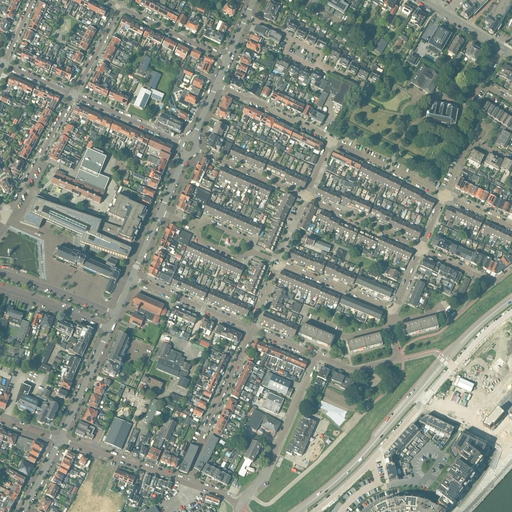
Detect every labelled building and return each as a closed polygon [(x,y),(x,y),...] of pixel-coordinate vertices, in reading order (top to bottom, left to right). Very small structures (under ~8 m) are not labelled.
[(17,7),(3,0),(2,3),(7,5),(7,6),(10,7),(9,8),(15,11),(17,7)] [(71,4),(71,3),(69,7),(70,7),(68,12),(70,13),(72,8),(75,3),(75,4),(77,0),(71,0),(70,1),(72,2),(71,4)] [(74,12),(75,10),(77,7),(77,6),(78,5),(80,6),(82,0),(77,0),(75,4),(74,6),(73,9),(72,11),(73,12),(74,12)] [(78,15),(80,16),(82,13),(81,13),(87,1),(83,0),(82,0),(80,6),(81,7),(80,9),(81,9),(79,12),(78,15)] [(149,9),(153,0),(147,0),(148,1),(147,0),(144,7),(149,9)] [(158,14),(164,1),(161,0),(158,6),(156,5),(153,11),(158,14)] [(164,0),(164,1),(158,14),(162,16),(165,9),(163,8),(166,3),(167,1),(166,0),(164,0)] [(266,8),(277,13),(278,11),(279,11),(282,5),(271,0),(270,3),(269,3),(268,5),(266,8)] [(334,9),(339,0),(329,0),(327,5),(334,9)] [(339,0),(334,9),(344,15),(348,7),(355,11),(361,0),(339,0)] [(389,14),(393,17),(398,8),(394,6),(397,1),(395,0),(386,0),(381,8),(386,11),(387,8),(391,11),(389,14)] [(511,0),(468,0),(468,1),(469,1),(470,3),(469,4),(467,2),(462,7),(464,9),(465,11),(466,11),(467,12),(466,13),(463,16),(464,17),(465,17),(466,19),(467,19),(468,20),(471,17),(472,16),(473,15),(486,2),(487,0),(498,0),(497,3),(499,4),(496,9),(494,8),(494,7),(489,16),(491,17),(490,19),(488,18),(485,22),(484,23),(488,26),(489,27),(489,26),(490,27),(489,29),(487,32),(489,32),(490,33),(491,34),(492,34),(493,35),(496,30),(498,31),(498,32),(499,31),(501,26),(500,26),(511,5),(511,4),(511,3),(511,0)] [(88,10),(91,3),(87,1),(81,13),(82,13),(83,13),(85,11),(86,9),(88,10)] [(88,20),(88,19),(95,5),(91,3),(88,10),(89,11),(88,13),(87,16),(85,19),(88,20)] [(222,3),(219,7),(222,9),(224,10),(223,12),(224,13),(224,15),(226,15),(227,15),(227,14),(228,14),(232,17),(234,13),(235,11),(236,11),(235,11),(235,10),(222,3)] [(54,10),(40,4),(38,8),(46,12),(47,9),(53,12),(54,10)] [(173,5),(171,4),(170,5),(167,10),(165,9),(162,16),(167,18),(173,6),(173,5)] [(405,4),(401,12),(401,13),(409,17),(409,16),(414,9),(405,4)] [(88,19),(90,20),(91,17),(92,18),(94,13),(96,14),(99,7),(95,5),(88,19)] [(15,11),(9,8),(8,10),(6,9),(3,8),(0,7),(0,6),(0,9),(14,15),(15,11)] [(171,20),(174,14),(172,13),(175,7),(173,6),(167,18),(171,20)] [(99,7),(96,14),(97,15),(96,17),(94,23),(95,24),(96,24),(103,9),(99,7)] [(46,12),(38,8),(36,12),(51,19),(52,17),(45,14),(46,12)] [(277,13),(266,8),(265,12),(264,15),(265,15),(264,18),(274,23),(277,16),(276,16),(277,13)] [(5,16),(12,19),(14,15),(0,9),(0,14),(2,12),(4,13),(6,15),(5,16)] [(104,18),(107,19),(109,14),(106,12),(107,11),(103,9),(96,24),(95,24),(94,28),(98,30),(99,27),(97,26),(100,19),(101,19),(102,17),(104,18)] [(174,14),(171,20),(176,22),(178,17),(182,10),(179,9),(177,15),(174,14)] [(206,9),(202,17),(208,20),(211,12),(206,9)] [(412,18),(411,20),(413,22),(415,23),(417,24),(418,22),(417,22),(418,21),(417,20),(421,13),(420,12),(419,11),(418,10),(417,10),(412,18)] [(51,19),(36,12),(34,16),(42,20),(43,18),(50,21),(51,19)] [(185,14),(182,12),(177,23),(183,26),(187,19),(184,17),(185,14)] [(413,27),(413,28),(415,29),(416,26),(419,28),(427,16),(421,13),(417,20),(418,21),(417,22),(418,22),(417,24),(415,23),(415,24),(413,27)] [(299,24),(294,21),(295,18),(290,15),(286,23),(289,25),(287,29),(294,33),(296,29),(299,24)] [(32,21),(46,27),(47,25),(44,24),(45,21),(42,20),(34,16),(32,21)] [(192,22),(189,21),(186,28),(191,31),(197,18),(195,17),(192,22)] [(399,20),(394,17),(389,25),(394,28),(399,20)] [(197,18),(191,31),(196,33),(199,26),(197,24),(199,19),(197,18)] [(206,23),(205,26),(209,28),(210,28),(213,21),(208,19),(206,23)] [(10,24),(2,21),(1,23),(0,22),(0,25),(7,29),(10,24)] [(46,27),(32,21),(30,25),(38,28),(39,26),(42,28),(46,29),(46,27)] [(129,30),(132,23),(128,21),(123,31),(125,32),(126,30),(128,32),(129,30)] [(299,24),(296,29),(298,30),(296,36),(304,40),(306,34),(308,31),(303,28),(304,25),(299,22),(299,24)] [(132,23),(129,30),(128,32),(132,34),(136,25),(132,23)] [(219,23),(216,31),(224,35),(226,30),(227,30),(228,28),(227,27),(228,26),(219,23)] [(42,35),(43,33),(37,30),(38,28),(30,25),(28,29),(42,35)] [(137,34),(141,27),(136,25),(132,34),(131,35),(135,36),(136,36),(137,34)] [(87,32),(94,36),(95,34),(96,31),(86,26),(85,28),(88,30),(87,32)] [(209,28),(205,26),(203,30),(206,31),(203,37),(210,40),(220,45),(224,37),(214,32),(208,29),(209,28)] [(278,45),(282,38),(281,37),(257,26),(256,27),(254,31),(253,31),(253,32),(253,33),(254,34),(278,45)] [(140,39),(145,29),(141,27),(137,34),(139,35),(138,38),(140,39)] [(306,34),(309,35),(306,41),(314,45),(317,39),(316,39),(318,36),(313,34),(315,30),(309,27),(308,31),(306,34)] [(438,28),(428,45),(433,48),(433,47),(436,49),(436,50),(441,53),(451,35),(446,32),(447,32),(443,30),(438,28)] [(79,33),(92,39),(93,37),(94,36),(87,32),(86,34),(79,30),(78,33),(79,33)] [(147,30),(142,40),(144,41),(145,39),(148,40),(151,32),(147,30)] [(25,36),(38,42),(39,40),(34,37),(35,35),(27,31),(25,36)] [(83,38),(83,40),(90,44),(91,42),(92,39),(79,33),(78,35),(83,38)] [(316,39),(317,39),(319,41),(316,46),(324,50),(328,41),(323,39),(325,35),(320,33),(318,36),(316,39)] [(156,44),(160,37),(155,34),(151,44),(150,46),(152,47),(154,43),(156,44)] [(250,40),(263,46),(264,44),(262,43),(264,39),(252,34),(250,40)] [(38,42),(25,36),(23,41),(30,44),(31,42),(37,44),(38,42)] [(156,47),(154,51),(157,52),(160,46),(164,39),(160,37),(156,44),(158,45),(157,48),(156,47)] [(398,38),(392,47),(397,50),(403,41),(398,38)] [(449,65),(452,66),(456,59),(459,54),(457,53),(463,42),(456,38),(447,53),(452,56),(451,58),(452,59),(449,65)] [(71,39),(70,41),(79,46),(78,48),(85,52),(88,47),(77,42),(74,40),(71,39)] [(124,44),(113,39),(112,41),(111,41),(111,43),(119,47),(120,44),(122,46),(124,44)] [(388,43),(380,39),(374,50),(381,54),(388,43)] [(166,40),(162,47),(168,50),(171,42),(166,40)] [(24,52),(25,50),(28,44),(23,42),(16,57),(21,59),(24,52)] [(171,42),(168,50),(171,51),(169,55),(171,56),(177,45),(171,42)] [(246,49),(258,54),(260,50),(261,49),(262,49),(267,52),(268,49),(264,48),(262,47),(257,45),(249,42),(248,45),(247,45),(247,46),(246,46),(246,47),(246,48),(247,48),(246,49)] [(119,47),(111,43),(110,44),(110,45),(109,47),(119,52),(123,54),(124,52),(120,50),(118,49),(119,47)] [(339,57),(341,51),(337,49),(338,45),(333,43),(330,50),(332,51),(329,57),(337,61),(339,57)] [(180,56),(184,48),(179,46),(175,54),(180,56)] [(464,56),(475,63),(481,52),(471,46),(464,56)] [(185,59),(189,51),(184,48),(180,56),(185,59)] [(32,52),(33,50),(31,49),(30,52),(26,61),(30,63),(33,56),(34,53),(32,52)] [(26,61),(30,52),(28,51),(27,53),(25,52),(25,50),(24,52),(21,59),(26,61)] [(66,53),(81,60),(81,59),(82,59),(83,58),(83,57),(83,56),(76,53),(75,55),(67,50),(66,53)] [(339,57),(341,58),(338,64),(347,68),(348,64),(351,59),(346,56),(347,53),(342,50),(341,51),(339,57)] [(115,60),(117,56),(115,55),(107,51),(106,52),(106,53),(105,55),(112,59),(113,59),(115,60)] [(199,58),(201,54),(193,51),(190,57),(191,57),(198,61),(198,60),(199,58)] [(243,56),(243,57),(251,60),(254,61),(255,58),(259,59),(260,57),(253,54),(245,51),(244,53),(243,53),(242,55),(243,56)] [(33,56),(30,63),(33,64),(35,66),(39,56),(40,53),(38,52),(37,54),(36,57),(34,56),(33,56)] [(41,53),(40,53),(39,56),(35,66),(39,68),(43,60),(44,58),(41,56),(42,54),(41,53)] [(51,54),(49,53),(48,55),(48,54),(47,58),(45,61),(43,60),(39,68),(44,70),(50,55),(51,54)] [(66,53),(65,55),(69,57),(68,58),(71,59),(71,58),(73,59),(72,61),(79,64),(80,64),(81,62),(80,61),(81,60),(72,56),(66,53)] [(458,66),(460,63),(464,56),(460,53),(454,64),(458,66)] [(50,55),(44,70),(49,72),(51,67),(53,62),(51,61),(53,57),(53,56),(50,55)] [(119,62),(105,55),(103,60),(111,63),(112,61),(119,64),(119,62)] [(407,62),(414,66),(418,59),(412,55),(407,62)] [(146,70),(147,70),(151,60),(144,56),(140,65),(137,64),(135,67),(139,69),(137,74),(143,77),(144,75),(144,74),(146,70)] [(184,65),(182,69),(185,70),(191,57),(190,57),(188,56),(186,60),(184,65)] [(54,66),(51,73),(56,75),(62,59),(63,59),(63,58),(61,57),(57,65),(56,67),(54,66)] [(214,61),(206,57),(205,60),(202,59),(201,62),(203,63),(204,62),(211,66),(214,61)] [(249,67),(250,64),(251,64),(252,62),(247,60),(243,57),(241,60),(241,61),(240,62),(240,63),(244,65),(249,67)] [(348,64),(350,65),(348,71),(356,75),(358,69),(360,66),(355,63),(356,60),(351,57),(351,59),(348,64)] [(284,70),(282,73),(284,75),(287,76),(289,73),(290,69),(288,68),(290,62),(283,58),(282,60),(279,59),(275,66),(284,70)] [(60,77),(63,70),(61,69),(62,67),(65,60),(63,59),(62,59),(56,75),(60,77)] [(196,64),(198,65),(202,66),(200,71),(204,73),(208,75),(210,71),(211,66),(207,65),(203,63),(201,62),(199,61),(198,61),(197,60),(196,63),(196,64)] [(71,65),(65,79),(69,81),(71,77),(72,74),(74,69),(72,68),(73,66),(75,67),(77,68),(78,65),(72,62),(71,65)] [(358,69),(361,70),(358,76),(366,80),(369,74),(370,71),(365,69),(367,65),(361,62),(360,66),(358,69)] [(300,74),(298,73),(301,67),(293,63),(290,69),(289,73),(294,75),(292,78),(295,80),(294,81),(296,82),(297,81),(299,78),(300,74)] [(378,68),(376,67),(377,64),(374,63),(370,71),(369,74),(371,75),(369,79),(377,83),(383,71),(378,68)] [(63,70),(60,77),(65,79),(71,65),(69,64),(67,66),(68,66),(67,69),(66,69),(66,71),(63,70)] [(99,66),(99,68),(110,74),(111,72),(106,69),(107,67),(106,67),(105,66),(101,64),(100,64),(99,64),(99,66)] [(252,72),(253,70),(240,64),(239,66),(239,67),(238,67),(237,69),(238,69),(237,70),(242,72),(247,75),(248,73),(249,71),(252,72)] [(433,71),(433,72),(431,70),(422,64),(411,83),(419,88),(418,91),(420,93),(422,90),(426,93),(423,97),(428,102),(433,106),(432,107),(432,108),(429,108),(429,112),(427,112),(425,122),(432,123),(431,127),(432,128),(442,130),(442,129),(445,130),(445,126),(445,125),(451,126),(455,125),(457,111),(455,107),(435,103),(434,104),(427,98),(429,95),(430,95),(435,88),(442,77),(433,71)] [(505,80),(511,70),(504,66),(499,74),(502,76),(501,77),(505,80)] [(97,69),(96,71),(97,71),(96,72),(100,74),(103,75),(104,73),(106,75),(106,74),(108,76),(112,78),(114,76),(110,74),(99,68),(98,69),(97,69)] [(311,79),(310,79),(308,78),(311,72),(303,68),(300,74),(299,78),(304,80),(302,84),(307,86),(310,80),(311,79)] [(181,72),(177,80),(180,82),(181,82),(184,74),(183,74),(185,70),(182,69),(181,72)] [(144,74),(144,75),(150,77),(146,87),(149,89),(154,91),(161,76),(152,72),(147,70),(146,70),(144,74)] [(511,70),(505,80),(510,82),(511,83),(507,91),(501,88),(500,90),(509,95),(511,89),(511,70)] [(244,78),(245,75),(237,71),(234,77),(246,82),(247,80),(244,78)] [(311,79),(310,80),(315,83),(314,86),(319,89),(323,81),(320,80),(320,79),(322,75),(318,73),(314,71),(313,74),(312,75),(310,79),(311,79)] [(100,75),(96,73),(91,81),(88,89),(93,91),(99,77),(101,78),(102,76),(100,75)] [(10,92),(11,89),(16,79),(11,77),(8,84),(10,85),(7,91),(10,92)] [(98,85),(101,78),(99,77),(93,91),(97,93),(100,86),(98,85)] [(323,91),(323,92),(328,94),(329,92),(330,91),(331,91),(332,92),(331,93),(331,95),(335,97),(333,102),(337,105),(342,107),(349,91),(351,87),(342,83),(330,77),(327,82),(323,91)] [(194,78),(190,86),(192,87),(201,91),(204,82),(200,80),(196,79),(194,78)] [(233,81),(231,85),(240,89),(243,90),(244,87),(243,86),(241,86),(243,82),(234,78),(234,79),(233,79),(232,80),(233,81)] [(11,89),(10,92),(12,93),(14,87),(17,88),(20,81),(16,79),(11,89)] [(102,95),(109,80),(106,79),(104,85),(103,87),(100,86),(97,93),(102,95)] [(106,97),(109,91),(109,90),(107,89),(108,86),(111,81),(109,80),(102,95),(106,97)] [(20,93),(25,83),(20,81),(17,88),(19,89),(16,96),(18,97),(20,93)] [(261,95),(267,98),(270,91),(268,90),(271,83),(267,81),(261,95)] [(25,83),(20,93),(18,97),(21,98),(24,91),(26,92),(29,85),(25,83)] [(114,85),(108,98),(113,100),(117,90),(115,89),(116,86),(114,85)] [(258,97),(261,91),(258,89),(256,88),(251,86),(248,93),(258,97)] [(117,90),(113,100),(117,102),(123,88),(121,87),(120,91),(117,90)] [(271,99),(275,102),(282,88),(280,87),(277,93),(274,92),(271,99)] [(36,100),(38,98),(41,90),(36,88),(33,95),(35,97),(34,99),(36,100)] [(191,88),(189,93),(190,94),(198,97),(199,96),(200,94),(199,93),(200,91),(193,88),(191,88)] [(282,88),(275,102),(280,104),(284,96),(281,95),(284,89),(283,89),(282,88)] [(161,103),(164,95),(154,91),(149,89),(147,92),(141,89),(137,100),(133,98),(130,104),(134,106),(133,107),(143,111),(149,98),(161,103)] [(125,96),(122,104),(126,106),(130,98),(132,92),(130,91),(128,97),(125,96)] [(183,91),(179,101),(184,103),(183,105),(188,107),(190,104),(194,106),(195,105),(197,102),(196,102),(197,99),(196,99),(195,98),(196,97),(191,95),(190,95),(189,94),(185,92),(183,91)] [(282,102),(281,104),(286,107),(292,94),(293,92),(291,91),(290,94),(289,93),(288,95),(287,98),(285,96),(282,102)] [(44,108),(45,105),(46,103),(50,94),(45,92),(42,100),(44,101),(42,107),(44,108)] [(319,99),(317,103),(320,104),(323,106),(328,94),(323,92),(319,100),(319,99)] [(50,107),(55,96),(50,94),(46,103),(47,103),(49,104),(47,106),(50,107)] [(292,94),(286,107),(290,109),(294,101),(292,100),(295,95),(293,94),(292,94)] [(57,103),(58,103),(60,98),(55,96),(50,107),(48,110),(52,112),(57,103)] [(2,98),(0,101),(11,106),(12,104),(16,105),(16,104),(22,107),(23,106),(17,103),(10,100),(9,100),(7,99),(2,97),(2,98)] [(232,100),(224,97),(222,103),(229,106),(232,100)] [(296,112),(301,100),(299,99),(297,103),(295,102),(291,109),(296,112)] [(482,114),(483,113),(485,114),(491,106),(487,103),(488,102),(485,100),(483,99),(479,104),(483,106),(479,112),(482,114)] [(301,100),(296,112),(301,114),(305,106),(303,105),(304,102),(301,100)] [(314,110),(312,109),(310,108),(313,104),(309,102),(302,115),(308,118),(309,116),(310,117),(314,110)] [(229,106),(222,103),(219,108),(227,112),(229,106)] [(75,121),(81,108),(76,106),(73,114),(75,115),(73,120),(70,126),(73,127),(75,121)] [(488,116),(487,116),(488,117),(489,118),(495,108),(491,106),(485,114),(486,115),(488,116)] [(81,108),(75,121),(77,122),(80,117),(82,118),(86,110),(81,108)] [(492,119),(492,118),(494,119),(494,120),(500,111),(495,108),(489,118),(491,119),(492,119)] [(52,113),(45,109),(43,112),(41,110),(40,113),(49,118),(52,113)] [(179,114),(178,118),(186,122),(187,121),(188,121),(188,119),(188,118),(189,115),(181,111),(175,109),(174,112),(179,114)] [(216,115),(227,120),(229,117),(234,119),(235,117),(230,114),(219,109),(216,115)] [(254,111),(250,109),(245,119),(243,123),(245,124),(249,117),(251,118),(254,111)] [(81,121),(83,122),(85,122),(90,112),(86,110),(82,118),(81,121)] [(498,124),(504,114),(500,111),(494,120),(495,120),(496,121),(496,122),(496,123),(498,124)] [(91,122),(95,114),(90,112),(85,122),(84,125),(86,126),(88,124),(89,121),(91,122)] [(316,121),(319,114),(314,112),(310,119),(316,121)] [(49,118),(40,113),(39,115),(36,114),(35,116),(37,117),(47,122),(49,118)] [(253,123),(252,126),(254,127),(255,125),(257,126),(259,122),(262,115),(258,113),(253,123)] [(162,114),(157,125),(164,128),(165,127),(179,133),(182,125),(171,120),(172,119),(162,114)] [(321,124),(325,117),(319,114),(316,121),(321,124)] [(501,124),(502,125),(503,125),(508,117),(504,114),(498,124),(499,125),(500,125),(501,124)] [(263,115),(259,123),(265,126),(269,118),(263,115)] [(99,128),(100,126),(104,118),(99,116),(94,127),(99,128)] [(37,123),(45,127),(47,122),(37,117),(36,119),(32,117),(31,119),(31,120),(37,123)] [(503,126),(505,127),(505,129),(507,130),(507,129),(508,128),(508,129),(509,127),(510,124),(511,122),(511,121),(511,119),(508,117),(503,125),(503,126)] [(103,131),(108,120),(104,118),(100,126),(99,128),(103,131)] [(270,129),(274,121),(269,118),(265,126),(270,129)] [(109,130),(113,122),(108,120),(103,131),(102,135),(104,135),(106,131),(107,129),(109,130)] [(271,129),(270,131),(273,132),(275,133),(280,124),(275,121),(274,124),(271,129)] [(33,130),(41,134),(44,129),(44,128),(37,125),(31,122),(30,124),(33,125),(35,126),(33,130)] [(114,122),(110,130),(112,131),(111,134),(114,135),(119,124),(114,122)] [(214,128),(226,133),(228,128),(226,127),(216,123),(214,128)] [(116,136),(118,137),(123,126),(119,124),(114,135),(116,136)] [(281,134),(285,126),(280,124),(275,133),(277,134),(278,133),(281,134)] [(67,125),(65,130),(78,137),(79,135),(76,133),(78,131),(67,125)] [(123,139),(127,128),(123,126),(118,137),(120,138),(123,139)] [(285,126),(281,134),(283,135),(282,137),(280,140),(282,141),(283,141),(289,128),(285,126)] [(128,138),(132,130),(127,128),(123,139),(125,140),(126,137),(128,138)] [(226,133),(214,128),(212,134),(221,138),(221,137),(224,139),(226,133)] [(294,130),(289,128),(283,141),(285,142),(286,139),(287,137),(290,138),(293,132),(294,130)] [(30,135),(38,139),(41,134),(33,130),(30,135)] [(78,137),(65,130),(62,134),(70,139),(71,136),(79,141),(81,138),(78,137)] [(291,139),(290,141),(292,142),(295,143),(296,141),(295,141),(299,133),(294,131),(294,133),(291,139)] [(506,132),(503,131),(502,133),(501,133),(500,133),(499,135),(509,140),(511,135),(506,132)] [(137,142),(141,134),(136,132),(132,143),(134,144),(135,141),(137,142)] [(300,143),(304,135),(299,133),(295,141),(296,141),(300,143)] [(139,150),(145,136),(141,134),(137,142),(140,143),(137,149),(139,150)] [(27,140),(35,145),(38,139),(30,135),(27,140)] [(304,135),(300,143),(305,146),(308,138),(304,135)] [(498,140),(507,145),(509,140),(499,135),(498,136),(499,138),(498,140)] [(69,140),(62,136),(59,140),(64,143),(66,144),(67,142),(70,143),(71,141),(69,140)] [(146,146),(150,138),(145,136),(139,150),(142,151),(144,145),(146,146)] [(213,151),(215,152),(216,152),(218,153),(226,157),(231,145),(226,143),(211,136),(211,137),(206,148),(213,151)] [(309,148),(313,140),(308,138),(305,146),(304,148),(306,149),(307,147),(309,148)] [(151,139),(148,147),(151,149),(149,152),(148,152),(148,153),(168,162),(171,155),(169,155),(172,148),(151,139)] [(24,146),(32,150),(35,145),(27,140),(24,146)] [(64,143),(59,140),(57,145),(71,153),(72,150),(71,150),(65,147),(66,144),(64,143)] [(316,142),(313,140),(309,148),(312,149),(308,157),(310,158),(312,155),(314,151),(313,150),(317,142),(316,142)] [(494,145),(495,146),(500,149),(500,147),(504,150),(507,145),(498,140),(498,141),(497,142),(496,142),(495,142),(494,145)] [(313,150),(314,151),(319,153),(323,146),(322,144),(317,142),(313,150)] [(71,153),(57,145),(55,149),(62,153),(63,151),(69,154),(70,155),(71,153)] [(234,145),(229,157),(234,159),(238,149),(235,148),(236,146),(234,145)] [(21,151),(29,155),(32,150),(24,146),(21,151)] [(239,161),(244,149),(242,148),(241,151),(238,149),(234,159),(239,161)] [(52,154),(65,161),(65,160),(74,165),(76,161),(67,156),(65,158),(60,156),(62,153),(55,149),(52,154)] [(244,149),(239,161),(244,163),(245,162),(244,162),(248,154),(245,152),(246,150),(244,149)] [(103,154),(94,150),(92,152),(88,151),(81,168),(80,170),(79,170),(75,181),(65,177),(66,174),(57,170),(51,184),(72,192),(71,193),(71,194),(72,194),(78,197),(79,197),(80,196),(100,204),(105,191),(109,180),(99,175),(107,158),(102,157),(103,154)] [(473,163),(479,153),(473,150),(468,160),(473,163)] [(29,155),(21,151),(18,156),(19,157),(26,160),(29,155)] [(334,151),(331,158),(333,159),(329,168),(327,167),(325,170),(330,173),(332,169),(333,166),(335,163),(336,161),(339,153),(334,151)] [(249,164),(254,153),(252,153),(251,155),(248,154),(244,162),(245,162),(249,164)] [(254,166),(257,158),(255,157),(256,154),(254,153),(249,164),(254,166)] [(479,153),(473,163),(480,166),(485,156),(479,153)] [(57,162),(58,160),(65,163),(66,161),(65,161),(52,154),(50,158),(57,162)] [(489,166),(494,156),(489,154),(484,164),(489,166)] [(317,157),(312,155),(310,158),(308,162),(314,165),(317,157)] [(345,165),(349,157),(344,155),(340,163),(345,165)] [(165,170),(167,163),(160,160),(149,156),(146,162),(155,165),(165,170)] [(259,168),(263,158),(261,157),(260,159),(257,158),(254,166),(259,168)] [(349,167),(353,159),(349,157),(345,165),(349,167)] [(494,157),(489,166),(494,169),(498,160),(498,159),(496,158),(494,157)] [(264,170),(267,162),(264,161),(265,158),(263,158),(259,168),(264,170)] [(14,165),(22,169),(24,165),(23,164),(24,162),(20,160),(17,159),(16,161),(14,165)] [(208,166),(210,162),(201,159),(199,164),(211,170),(213,167),(208,166)] [(354,169),(358,161),(353,159),(349,167),(354,169)] [(498,160),(494,169),(498,171),(499,170),(500,168),(504,159),(503,161),(501,160),(499,159),(498,160)] [(499,170),(498,171),(499,171),(500,169),(504,171),(508,163),(509,162),(506,160),(504,159),(500,168),(499,170)] [(359,172),(362,165),(363,164),(358,161),(354,169),(359,172)] [(269,163),(265,171),(270,173),(275,163),(273,162),(272,164),(269,163)] [(275,175),(279,167),(276,166),(277,164),(275,163),(270,173),(275,175)] [(196,170),(205,174),(206,170),(211,172),(211,170),(199,164),(196,170)] [(22,169),(14,165),(12,169),(11,171),(13,172),(17,174),(18,172),(19,173),(22,169)] [(153,169),(152,169),(151,171),(162,175),(165,170),(155,165),(153,169)] [(362,179),(368,168),(363,165),(358,174),(362,176),(361,178),(362,179)] [(280,177),(284,167),(282,166),(281,168),(279,167),(275,175),(280,177)] [(284,181),(288,171),(285,170),(286,168),(284,167),(280,177),(284,179),(283,180),(284,181)] [(222,168),(218,178),(221,179),(220,181),(222,182),(227,171),(222,168)] [(368,168),(362,179),(364,180),(365,178),(368,179),(373,170),(368,168)] [(205,174),(196,170),(194,176),(207,181),(208,179),(205,178),(205,179),(203,178),(205,174)] [(289,183),(294,171),(292,170),(291,172),(288,171),(284,181),(289,183)] [(373,170),(368,179),(371,181),(370,183),(372,184),(378,172),(373,170)] [(468,172),(463,170),(454,189),(460,191),(464,183),(465,181),(464,181),(467,174),(468,175),(469,172),(468,172)] [(228,182),(232,173),(227,171),(222,182),(224,183),(225,181),(228,182)] [(294,185),(298,176),(295,174),(296,172),(294,171),(289,183),(294,185)] [(378,172),(372,184),(374,185),(375,183),(378,184),(383,175),(378,172)] [(153,173),(151,179),(159,182),(162,177),(153,173)] [(232,187),(237,175),(232,173),(228,182),(231,183),(230,186),(232,187)] [(238,186),(242,177),(237,175),(232,187),(234,187),(235,185),(238,186)] [(299,187),(304,175),(302,175),(301,177),(298,176),(294,185),(299,187)] [(304,189),(308,180),(305,178),(306,176),(304,175),(299,187),(304,189)] [(383,175),(378,184),(381,185),(380,188),(382,189),(387,177),(383,175)] [(199,186),(210,191),(213,184),(207,181),(194,176),(191,181),(199,185),(199,186)] [(242,191),(247,179),(242,177),(238,186),(241,188),(240,190),(242,191)] [(387,177),(382,189),(384,189),(385,187),(388,189),(392,179),(387,177)] [(474,198),(478,190),(475,188),(479,180),(479,178),(478,177),(476,182),(475,184),(474,185),(469,195),(474,198)] [(151,180),(149,179),(146,178),(145,181),(147,182),(148,182),(147,186),(149,187),(152,189),(156,190),(159,184),(151,180)] [(6,186),(10,184),(8,181),(6,179),(3,180),(4,181),(0,183),(2,185),(0,186),(3,190),(7,188),(6,186)] [(248,191),(252,181),(247,179),(242,191),(243,192),(244,189),(248,191)] [(392,179),(388,189),(391,190),(390,192),(392,193),(397,182),(392,179)] [(252,195),(257,184),(252,181),(248,191),(251,192),(250,194),(252,195)] [(464,193),(468,185),(464,183),(465,181),(464,183),(460,191),(464,193)] [(395,192),(398,193),(402,184),(397,182),(392,193),(394,194),(395,192)] [(468,185),(464,193),(469,195),(474,185),(475,184),(472,183),(471,186),(468,185)] [(10,185),(10,184),(6,186),(7,188),(3,190),(5,194),(8,194),(10,191),(12,192),(14,187),(12,186),(13,185),(11,184),(10,185)] [(258,195),(262,186),(257,184),(252,195),(253,196),(254,194),(258,195)] [(320,196),(324,188),(321,187),(322,185),(320,184),(315,194),(320,196)] [(484,202),(488,194),(485,193),(486,191),(487,191),(489,186),(487,185),(486,185),(486,186),(484,190),(479,200),(484,202)] [(192,186),(191,188),(186,186),(183,191),(207,202),(210,194),(192,186)] [(262,200),(267,188),(262,186),(258,195),(261,196),(260,199),(262,200)] [(403,186),(399,194),(402,195),(401,198),(403,198),(408,188),(403,186)] [(324,188),(320,196),(325,198),(329,188),(327,187),(326,189),(324,188)] [(153,197),(155,193),(143,188),(140,193),(153,199),(154,197),(153,197)] [(268,200),(272,190),(267,188),(262,200),(263,200),(264,198),(268,200)] [(329,188),(325,198),(329,201),(333,192),(330,191),(331,189),(329,188)] [(408,188),(403,198),(404,199),(406,197),(408,198),(412,190),(408,188)] [(478,190),(474,198),(479,200),(484,190),(482,189),(481,191),(479,190),(478,190)] [(412,190),(408,198),(411,200),(410,202),(412,203),(417,192),(412,190)] [(181,197),(197,204),(204,207),(207,202),(183,191),(181,197)] [(333,192),(329,201),(334,203),(339,192),(337,191),(336,193),(333,192)] [(507,193),(504,191),(502,196),(503,196),(499,202),(496,208),(501,211),(505,203),(507,200),(507,198),(505,197),(507,193)] [(339,192),(334,203),(339,205),(340,202),(342,196),(340,195),(341,193),(339,192)] [(417,192),(412,203),(414,204),(415,201),(418,203),(421,195),(417,192)] [(345,204),(349,193),(347,193),(346,195),(343,194),(342,196),(340,202),(345,204)] [(349,193),(345,204),(349,206),(353,198),(350,197),(351,194),(349,193)] [(294,198),(285,194),(283,197),(281,196),(280,198),(292,203),(294,198)] [(492,206),(493,202),(496,197),(491,195),(490,196),(488,195),(488,194),(484,202),(485,201),(487,202),(486,204),(492,206)] [(139,195),(138,197),(142,199),(140,202),(150,207),(152,201),(144,197),(139,195)] [(421,195),(418,203),(420,204),(419,206),(421,207),(426,197),(421,195)] [(496,208),(499,202),(503,196),(502,196),(500,195),(498,199),(496,198),(496,197),(493,202),(492,206),(496,208)] [(50,203),(35,196),(20,224),(39,230),(43,220),(83,237),(80,244),(85,246),(87,247),(127,260),(131,251),(129,249),(137,231),(140,223),(141,222),(143,223),(147,212),(146,211),(146,210),(116,197),(108,216),(125,223),(122,230),(50,205),(50,203)] [(197,204),(181,197),(179,202),(195,209),(197,204)] [(280,198),(277,197),(277,199),(279,200),(282,201),(280,204),(290,208),(292,203),(280,198)] [(353,198),(349,206),(354,208),(359,198),(357,197),(356,199),(353,198)] [(426,197),(421,207),(423,208),(424,206),(427,207),(431,199),(426,197)] [(359,198),(354,208),(359,210),(362,202),(360,201),(361,198),(359,198)] [(431,199),(427,207),(429,208),(428,211),(430,212),(435,201),(431,199)] [(204,212),(209,214),(213,205),(210,204),(211,201),(209,200),(204,212)] [(362,202),(359,210),(363,212),(368,202),(366,201),(365,203),(362,202)] [(188,213),(199,218),(201,214),(202,212),(200,211),(197,210),(195,209),(179,202),(176,208),(184,212),(188,213)] [(368,214),(372,206),(369,205),(370,203),(368,202),(363,212),(368,214)] [(510,205),(505,203),(501,211),(507,213),(510,205)] [(209,214),(214,216),(219,205),(217,204),(216,206),(213,205),(209,214)] [(276,208),(287,212),(289,208),(290,209),(290,208),(280,204),(279,207),(277,206),(276,208)] [(304,212),(314,216),(317,208),(307,204),(304,212)] [(220,208),(221,206),(219,205),(214,216),(219,218),(223,209),(220,208)] [(374,207),(370,214),(375,217),(380,207),(378,206),(377,208),(374,207)] [(380,207),(375,217),(380,218),(380,219),(384,211),(381,210),(382,208),(380,207)] [(448,220),(453,209),(448,207),(444,215),(447,217),(446,219),(448,220)] [(227,208),(226,211),(223,209),(219,218),(224,221),(229,209),(227,208)] [(276,214),(285,217),(287,212),(276,208),(275,210),(277,211),(276,214)] [(230,212),(231,210),(229,209),(224,221),(229,223),(233,214),(230,212)] [(453,209),(448,220),(450,221),(451,218),(454,220),(454,219),(459,210),(458,210),(457,211),(453,209)] [(384,223),(389,211),(387,210),(386,212),(384,211),(380,219),(380,218),(379,220),(384,223)] [(459,210),(454,219),(457,220),(456,223),(458,224),(464,212),(459,210)] [(389,211),(384,223),(389,225),(393,217),(393,216),(390,214),(391,212),(389,211)] [(314,216),(304,212),(300,220),(310,224),(314,216)] [(321,212),(319,216),(318,218),(317,221),(320,223),(319,225),(321,226),(326,214),(321,212)] [(464,212),(458,224),(460,224),(463,226),(464,224),(468,215),(464,212)] [(237,213),(236,215),(233,214),(229,223),(234,225),(239,214),(237,213)] [(267,216),(262,213),(259,221),(261,221),(263,216),(267,217),(267,216)] [(234,225),(239,227),(243,218),(240,217),(241,214),(239,214),(234,225)] [(272,217),(283,222),(285,217),(276,214),(275,216),(273,215),(272,217)] [(326,214),(321,226),(323,227),(324,224),(326,226),(330,218),(331,217),(326,214)] [(468,215),(464,224),(467,225),(466,227),(468,228),(473,217),(468,215)] [(247,217),(246,219),(243,218),(239,227),(244,230),(249,218),(247,217)] [(393,229),(398,217),(396,217),(395,219),(393,217),(389,225),(388,227),(393,229)] [(398,231),(402,222),(399,220),(400,218),(398,217),(393,229),(398,231)] [(473,217),(468,228),(469,229),(470,227),(474,228),(478,219),(473,217)] [(249,221),(250,219),(249,218),(244,230),(249,232),(253,223),(249,221)] [(330,231),(334,220),(330,218),(326,226),(327,226),(326,227),(330,228),(328,230),(330,231)] [(478,233),(483,222),(478,219),(474,228),(476,230),(475,232),(478,233)] [(284,224),(276,220),(275,224),(272,223),(272,224),(282,229),(284,224)] [(297,228),(307,232),(310,224),(300,220),(297,228)] [(334,220),(330,231),(332,232),(333,230),(336,231),(339,222),(334,220)] [(259,222),(258,222),(257,221),(256,224),(253,223),(249,232),(254,234),(259,222)] [(403,233),(408,222),(406,221),(405,223),(402,222),(398,231),(403,233)] [(263,227),(259,226),(260,223),(259,222),(254,234),(258,236),(263,227)] [(344,225),(344,224),(340,223),(339,222),(336,231),(339,232),(338,234),(335,239),(335,240),(337,241),(340,235),(344,225)] [(408,235),(412,226),(409,225),(410,222),(408,222),(403,233),(408,235)] [(485,222),(480,231),(484,233),(482,235),(484,236),(490,225),(485,222)] [(272,230),(280,234),(282,229),(272,224),(271,226),(273,227),(272,230)] [(189,241),(192,235),(169,225),(166,231),(189,241)] [(343,234),(345,235),(349,227),(344,225),(340,235),(342,236),(343,234)] [(413,237),(418,226),(416,225),(415,227),(412,226),(408,235),(413,237)] [(490,225),(484,236),(486,237),(487,235),(490,236),(495,227),(490,225)] [(418,226),(413,237),(418,240),(422,230),(419,229),(420,227),(418,226)] [(349,227),(345,235),(348,236),(347,238),(349,239),(354,229),(349,227)] [(490,236),(489,239),(492,240),(494,241),(500,229),(495,227),(490,236)] [(355,239),(359,231),(354,229),(349,239),(351,240),(352,238),(355,239)] [(500,229),(494,241),(496,242),(497,239),(500,241),(504,232),(500,229)] [(268,234),(278,238),(280,234),(272,230),(271,233),(269,232),(268,234)] [(187,247),(189,241),(166,231),(164,237),(178,243),(184,245),(186,247),(187,247)] [(360,231),(356,240),(359,241),(358,243),(360,244),(365,234),(360,231)] [(504,232),(500,241),(503,242),(502,245),(504,246),(509,234),(504,232)] [(268,240),(277,243),(278,238),(268,234),(267,236),(269,237),(268,240)] [(365,234),(360,244),(362,245),(363,243),(366,244),(369,236),(365,234)] [(369,236),(366,244),(369,245),(368,247),(370,248),(374,238),(369,236)] [(435,237),(434,236),(430,245),(431,245),(436,248),(440,239),(435,237)] [(161,242),(175,248),(178,243),(164,237),(161,242)] [(313,247),(328,253),(331,247),(315,241),(315,240),(308,237),(305,244),(312,247),(313,247)] [(374,238),(370,248),(371,249),(372,247),(375,248),(376,246),(380,238),(379,240),(374,238)] [(378,250),(380,251),(384,240),(380,238),(376,246),(379,247),(378,250)] [(442,250),(445,241),(442,240),(440,239),(436,248),(442,250)] [(264,243),(275,248),(277,243),(268,240),(267,242),(265,241),(264,243)] [(384,240),(380,251),(382,251),(383,249),(385,250),(389,242),(384,240)] [(447,253),(451,244),(445,241),(442,250),(447,253)] [(161,242),(159,248),(171,253),(172,250),(174,251),(175,248),(161,242)] [(389,242),(385,250),(388,251),(387,254),(389,255),(394,244),(389,242)] [(264,249),(273,253),(275,248),(264,243),(263,245),(265,246),(264,249)] [(189,244),(184,256),(186,257),(187,255),(190,256),(194,247),(189,244)] [(394,244),(389,255),(391,256),(392,253),(395,254),(398,246),(394,244)] [(452,245),(448,253),(453,256),(457,248),(456,248),(457,247),(453,245),(453,246),(452,245)] [(398,261),(399,259),(403,248),(398,246),(395,254),(398,256),(397,258),(396,260),(398,261)] [(194,260),(199,249),(194,247),(190,256),(193,257),(192,260),(194,260)] [(293,247),(288,258),(293,260),(297,252),(294,251),(295,248),(293,247)] [(459,258),(463,249),(458,247),(457,248),(453,256),(459,258)] [(116,262),(115,262),(109,259),(108,259),(105,266),(104,268),(101,267),(100,266),(100,265),(88,260),(88,258),(84,256),(81,255),(77,253),(76,253),(73,252),(73,253),(72,254),(61,249),(57,248),(56,251),(56,252),(54,257),(55,257),(71,264),(70,265),(74,266),(74,265),(75,266),(76,264),(81,267),(99,274),(101,275),(110,279),(110,280),(109,282),(107,286),(106,289),(105,292),(110,295),(111,294),(110,294),(115,284),(120,272),(114,270),(117,263),(116,262)] [(408,250),(403,248),(399,259),(398,261),(397,261),(399,262),(400,260),(401,257),(404,258),(408,250)] [(200,260),(204,251),(199,249),(194,260),(196,261),(197,259),(200,260)] [(464,261),(468,252),(463,249),(459,258),(464,261)] [(408,263),(413,252),(408,250),(404,258),(407,260),(406,262),(408,263)] [(204,265),(209,253),(204,251),(200,260),(203,262),(202,264),(204,265)] [(299,253),(297,252),(293,260),(298,262),(302,252),(301,251),(300,251),(299,253)] [(474,253),(470,264),(475,266),(480,256),(481,254),(476,251),(475,253),(474,253)] [(161,254),(157,252),(154,258),(167,264),(168,264),(168,263),(168,262),(167,261),(169,258),(161,254)] [(303,264),(306,256),(303,255),(304,252),(303,252),(302,252),(298,262),(303,264)] [(469,263),(473,254),(468,252),(464,261),(469,263)] [(210,265),(214,256),(209,253),(204,265),(206,266),(207,263),(210,265)] [(490,263),(487,271),(490,273),(496,259),(499,253),(497,253),(496,255),(494,259),(492,263),(491,263),(490,263)] [(309,257),(306,256),(303,264),(308,266),(312,256),(311,255),(310,255),(309,257)] [(316,259),(313,268),(317,270),(322,259),(323,256),(321,256),(321,255),(320,256),(319,260),(316,259)] [(500,260),(506,268),(511,263),(511,257),(507,256),(505,255),(503,256),(504,257),(500,260)] [(214,269),(219,258),(214,256),(210,265),(213,266),(212,269),(214,269)] [(314,256),(312,256),(308,266),(313,268),(316,259),(315,260),(313,259),(314,256)] [(481,268),(486,258),(480,256),(475,266),(481,268)] [(487,256),(481,268),(487,271),(490,263),(490,262),(492,259),(487,256)] [(167,264),(154,258),(152,264),(160,267),(167,270),(175,274),(177,268),(168,264),(167,264)] [(220,269),(224,260),(219,258),(214,269),(216,270),(217,268),(220,269)] [(420,267),(421,267),(420,268),(426,271),(430,261),(424,258),(420,267)] [(322,272),(326,263),(323,262),(324,259),(322,259),(317,270),(322,272)] [(496,259),(490,273),(496,275),(506,268),(500,260),(500,261),(497,260),(496,259)] [(224,274),(229,262),(224,260),(220,269),(223,271),(222,273),(224,274)] [(436,263),(430,261),(426,269),(426,271),(432,274),(432,272),(436,263)] [(230,274),(234,264),(229,262),(224,274),(226,275),(227,272),(230,274)] [(327,264),(324,273),(329,275),(333,263),(332,263),(331,265),(327,264)] [(333,277),(337,268),(335,266),(336,264),(333,263),(329,275),(333,277)] [(438,276),(438,275),(442,266),(437,264),(437,265),(436,265),(436,264),(436,263),(432,272),(432,274),(438,276)] [(149,269),(172,279),(175,274),(167,270),(160,267),(152,264),(149,269)] [(234,278),(239,267),(234,264),(230,274),(233,275),(232,277),(234,278)] [(267,267),(258,264),(257,267),(255,266),(254,268),(265,272),(267,267)] [(442,278),(446,268),(442,266),(438,275),(438,276),(437,278),(437,279),(440,281),(442,278)] [(240,278),(244,269),(239,267),(234,278),(235,279),(236,277),(240,278)] [(265,272),(254,268),(253,270),(256,271),(254,273),(263,277),(265,272)] [(338,279),(343,268),(341,268),(340,270),(338,269),(338,268),(337,268),(333,277),(338,279)] [(343,281),(347,273),(344,272),(345,269),(343,268),(338,279),(343,281)] [(400,273),(387,268),(385,274),(388,275),(387,278),(397,282),(400,273)] [(450,270),(446,268),(442,278),(443,279),(442,281),(443,281),(444,282),(450,270)] [(172,279),(149,269),(147,275),(155,278),(170,285),(172,279)] [(449,282),(454,272),(450,270),(444,282),(447,283),(448,284),(449,282)] [(348,283),(352,272),(350,271),(349,274),(347,273),(343,281),(348,283)] [(281,272),(277,281),(281,283),(280,285),(278,288),(280,289),(286,274),(281,272)] [(353,285),(356,277),(353,275),(354,273),(352,272),(348,283),(353,285)] [(452,286),(458,273),(454,272),(449,282),(448,284),(450,284),(449,285),(452,286)] [(263,277),(254,273),(253,276),(251,275),(250,277),(261,281),(263,277)] [(462,275),(458,273),(452,286),(449,291),(448,293),(450,294),(455,284),(457,285),(462,275)] [(176,274),(171,285),(176,287),(180,279),(177,277),(178,275),(176,274)] [(285,284),(287,285),(291,276),(286,274),(280,289),(282,290),(285,284)] [(291,276),(287,285),(291,287),(290,289),(291,290),(296,278),(291,276)] [(261,281),(250,277),(249,279),(252,280),(250,283),(259,286),(261,281)] [(358,277),(355,284),(361,287),(364,279),(358,277)] [(180,279),(176,287),(181,289),(185,278),(183,278),(182,280),(180,279)] [(185,278),(181,289),(185,291),(189,283),(186,281),(187,279),(185,278)] [(296,278),(291,290),(294,291),(295,288),(297,289),(301,280),(296,278)] [(364,279),(361,287),(366,289),(369,282),(364,279)] [(301,280),(297,289),(301,291),(300,293),(301,294),(306,282),(301,280)] [(189,283),(185,291),(190,293),(195,282),(193,281),(192,284),(189,283)] [(195,282),(190,293),(195,295),(198,287),(196,285),(197,283),(195,282)] [(306,282),(301,294),(304,295),(305,292),(307,294),(311,284),(306,282)] [(369,282),(366,289),(372,291),(375,284),(369,282)] [(415,288),(422,291),(425,285),(418,282),(415,288)] [(259,286),(250,283),(249,286),(247,285),(246,287),(257,291),(259,286)] [(311,284),(307,294),(311,295),(310,297),(311,298),(316,286),(311,284)] [(375,284),(372,291),(378,294),(381,286),(375,284)] [(198,287),(195,295),(200,297),(204,286),(202,286),(201,288),(198,287)] [(204,299),(208,291),(205,289),(206,287),(204,286),(200,297),(204,299)] [(316,286),(311,298),(314,299),(315,297),(317,298),(321,288),(316,286)] [(381,286),(378,294),(384,296),(387,289),(381,286)] [(255,296),(257,291),(246,287),(245,288),(246,289),(245,292),(247,292),(255,296)] [(321,288),(317,298),(321,299),(320,301),(321,302),(325,291),(321,290),(322,289),(321,288)] [(413,294),(420,297),(422,291),(415,288),(413,294)] [(286,292),(278,289),(276,294),(286,298),(287,296),(285,295),(286,292)] [(387,289),(384,296),(390,298),(393,291),(387,289)] [(211,291),(207,300),(212,302),(217,291),(215,290),(214,292),(211,291)] [(217,304),(221,295),(218,294),(219,291),(217,291),(212,302),(217,304)] [(325,291),(321,302),(322,302),(323,303),(324,301),(327,302),(330,293),(325,291)] [(135,330),(136,326),(140,328),(142,324),(144,319),(157,325),(160,319),(159,318),(160,315),(162,316),(165,315),(166,312),(165,309),(163,308),(165,305),(138,293),(137,297),(135,297),(133,302),(134,303),(132,307),(136,308),(135,310),(136,310),(137,311),(135,314),(133,314),(129,323),(129,324),(128,327),(135,330)] [(330,293),(327,302),(330,303),(329,305),(331,306),(335,295),(330,293)] [(222,306),(227,295),(225,294),(224,296),(221,295),(217,304),(222,306)] [(286,298),(276,294),(274,299),(282,302),(283,299),(286,300),(286,298)] [(410,299),(417,303),(420,297),(413,294),(410,299)] [(222,306),(227,309),(231,299),(231,298),(228,297),(229,296),(227,295),(222,306)] [(337,306),(340,297),(335,295),(331,306),(333,307),(334,305),(337,306)] [(342,297),(339,304),(345,307),(348,300),(342,297)] [(232,311),(237,299),(235,298),(234,300),(231,299),(227,309),(232,311)] [(237,313),(241,303),(238,302),(239,300),(237,299),(232,311),(237,313)] [(282,302),(274,299),(272,303),(283,308),(283,306),(281,305),(282,302)] [(417,303),(410,299),(408,305),(415,308),(417,303)] [(351,309),(354,302),(348,300),(345,307),(351,309)] [(241,303),(237,313),(242,315),(247,303),(245,302),(244,305),(241,303)] [(292,311),(298,314),(302,305),(295,302),(294,304),(293,307),(292,311)] [(357,312),(360,304),(354,302),(351,309),(357,312)] [(251,308),(251,306),(248,305),(248,304),(247,303),(242,315),(247,317),(251,308)] [(270,308),(278,312),(279,309),(282,310),(283,308),(272,303),(270,308)] [(362,314),(365,307),(360,304),(357,312),(362,314)] [(0,323),(0,331),(5,333),(8,322),(9,320),(10,317),(16,319),(21,321),(23,315),(18,313),(13,312),(14,309),(11,308),(8,307),(5,314),(3,320),(1,319),(1,322),(0,323)] [(174,325),(177,318),(181,310),(180,309),(174,307),(173,309),(168,322),(174,325)] [(368,316),(371,309),(365,307),(362,314),(368,316)] [(374,319),(377,311),(371,309),(368,316),(374,319)] [(182,320),(186,312),(185,312),(181,310),(177,318),(182,320)] [(265,311),(261,322),(266,324),(269,315),(266,314),(267,312),(265,311)] [(377,311),(374,319),(380,321),(383,314),(377,311)] [(186,312),(182,320),(181,324),(180,324),(179,326),(182,327),(185,321),(188,323),(191,314),(186,312)] [(36,316),(32,327),(37,328),(38,325),(41,326),(43,320),(42,320),(43,315),(38,314),(37,316),(36,316)] [(194,325),(197,317),(191,314),(188,323),(187,325),(189,326),(190,324),(194,325)] [(269,315),(266,324),(270,326),(275,315),(273,314),(272,316),(269,315)] [(275,315),(270,326),(275,327),(279,319),(276,318),(277,316),(275,315)] [(45,316),(42,327),(41,328),(44,329),(43,335),(47,336),(50,329),(53,319),(45,316)] [(419,322),(422,333),(438,328),(436,317),(419,322)] [(280,329),(284,319),(283,318),(282,318),(281,320),(279,319),(275,327),(280,329)] [(199,327),(205,330),(208,321),(203,319),(199,327)] [(284,333),(288,323),(285,322),(286,319),(285,319),(284,319),(280,329),(284,331),(284,332),(284,333)] [(24,322),(18,337),(24,339),(29,323),(23,321),(24,322)] [(61,332),(65,324),(59,321),(56,330),(57,330),(61,332)] [(214,324),(208,321),(205,330),(203,334),(206,335),(209,336),(211,332),(214,324)] [(288,323),(284,333),(289,334),(294,323),(292,322),(291,324),(288,323)] [(422,333),(419,322),(402,326),(405,337),(422,333)] [(298,328),(298,327),(295,326),(296,323),(294,323),(289,334),(294,337),(298,328)] [(64,333),(63,335),(64,336),(65,337),(70,326),(65,324),(61,332),(64,333)] [(92,334),(94,335),(95,332),(93,331),(94,331),(86,327),(79,324),(76,330),(91,336),(92,334)] [(218,326),(215,334),(218,336),(215,342),(218,343),(219,340),(220,337),(221,337),(224,328),(222,327),(221,326),(220,325),(219,326),(218,326)] [(314,342),(318,331),(303,325),(298,335),(314,342)] [(73,334),(75,328),(70,326),(65,337),(64,340),(66,341),(68,336),(71,338),(71,337),(73,334)] [(511,334),(507,327),(502,330),(508,338),(511,334)] [(226,339),(230,330),(224,328),(221,337),(224,338),(223,340),(225,341),(226,339)] [(76,330),(74,335),(79,337),(89,341),(91,336),(76,330)] [(232,341),(235,333),(230,330),(226,339),(232,341)] [(502,330),(498,333),(504,341),(508,338),(502,330)] [(181,339),(184,333),(182,332),(182,333),(181,332),(181,333),(178,331),(177,333),(176,332),(175,337),(181,340),(181,339)] [(330,348),(334,338),(318,331),(314,342),(330,348)] [(184,333),(181,339),(187,342),(188,341),(190,335),(184,333)] [(241,337),(241,335),(235,333),(232,341),(234,342),(232,346),(236,348),(241,337)] [(498,333),(494,336),(500,344),(504,341),(498,333)] [(363,339),(366,350),(383,345),(380,334),(363,339)] [(126,338),(120,335),(110,359),(109,359),(108,361),(105,368),(104,368),(103,369),(103,370),(103,371),(104,372),(103,373),(104,373),(103,374),(107,376),(108,375),(115,378),(119,368),(120,368),(120,367),(121,366),(120,366),(122,363),(121,363),(122,361),(120,360),(121,359),(122,357),(123,353),(124,353),(125,349),(127,345),(128,343),(129,340),(126,339),(126,338)] [(78,343),(87,347),(89,341),(79,337),(78,341),(79,341),(78,343)] [(75,342),(73,341),(73,340),(71,339),(69,343),(75,344),(76,344),(77,345),(75,348),(84,352),(87,347),(78,343),(76,342),(75,342)] [(366,350),(363,339),(346,343),(349,354),(366,350)] [(256,353),(260,343),(254,340),(249,353),(252,354),(253,352),(256,353)] [(489,340),(485,344),(492,351),(496,347),(489,340)] [(177,386),(185,389),(189,381),(185,379),(191,366),(183,363),(185,359),(181,358),(182,355),(170,350),(171,347),(163,343),(157,357),(160,358),(158,362),(155,369),(176,378),(177,378),(180,379),(177,386)] [(261,353),(265,345),(260,343),(256,353),(255,355),(257,356),(259,352),(261,353)] [(485,344),(482,348),(489,355),(492,351),(485,344)] [(75,348),(74,347),(73,351),(71,350),(72,347),(68,345),(66,347),(65,350),(74,354),(82,357),(84,352),(75,348)] [(269,347),(265,345),(261,353),(263,354),(260,362),(259,365),(261,366),(269,347)] [(261,366),(263,367),(264,363),(265,363),(265,360),(266,360),(267,358),(268,356),(270,357),(273,348),(269,347),(261,366)] [(272,357),(269,363),(272,364),(277,350),(273,348),(270,357),(272,357)] [(482,348),(478,352),(485,358),(489,355),(482,348)] [(272,364),(274,365),(276,359),(278,360),(282,352),(278,350),(277,350),(272,364)] [(278,360),(279,360),(280,361),(278,367),(278,368),(276,372),(277,372),(278,373),(279,370),(280,369),(281,366),(286,354),(282,352),(278,360)] [(478,352),(475,356),(482,362),(485,358),(478,352)] [(281,366),(283,367),(284,366),(286,367),(290,356),(286,354),(281,366)] [(227,363),(227,362),(229,358),(222,355),(221,357),(217,355),(216,357),(227,363)] [(290,356),(286,367),(288,367),(287,368),(289,369),(295,357),(290,356)] [(475,356),(471,359),(479,366),(482,362),(475,356)] [(80,361),(72,357),(69,363),(78,367),(80,361)] [(225,367),(227,363),(216,357),(215,360),(217,361),(216,362),(217,363),(218,364),(225,367)] [(293,366),(296,367),(299,359),(295,358),(295,357),(289,369),(288,372),(291,373),(293,366)] [(471,359),(468,363),(475,370),(479,366),(471,359)] [(304,371),(304,370),(307,363),(303,361),(298,373),(297,376),(299,377),(300,374),(301,372),(302,370),(304,371)] [(254,365),(247,362),(245,366),(257,372),(258,370),(253,368),(254,365)] [(49,373),(50,370),(51,368),(45,365),(40,363),(38,366),(37,370),(49,373)] [(78,367),(69,363),(67,368),(76,372),(78,367)] [(468,363),(464,367),(471,374),(475,370),(468,363)] [(215,370),(214,372),(221,376),(223,371),(212,366),(211,368),(215,370)] [(257,372),(245,366),(243,370),(252,375),(253,373),(256,374),(257,372)] [(76,372),(67,368),(65,373),(73,377),(76,372)] [(317,380),(315,384),(320,386),(322,382),(321,381),(322,379),(325,381),(329,372),(321,368),(318,378),(317,380)] [(252,375),(243,370),(241,374),(252,380),(253,378),(251,377),(252,375)] [(73,377),(65,373),(62,379),(71,382),(73,377)] [(207,376),(218,381),(220,376),(213,373),(212,375),(208,373),(208,374),(207,376)] [(268,373),(262,386),(289,398),(293,390),(289,388),(291,383),(268,373)] [(460,373),(458,378),(467,382),(469,376),(460,373)] [(252,380),(241,374),(239,379),(250,384),(249,384),(250,382),(253,383),(254,381),(252,380)] [(351,381),(344,378),(334,374),(331,381),(333,381),(333,382),(335,383),(335,384),(340,387),(340,388),(350,392),(354,383),(351,382),(351,381)] [(207,381),(209,382),(216,385),(218,381),(207,376),(206,378),(208,379),(207,381)] [(143,377),(140,383),(146,385),(145,387),(159,393),(163,385),(149,378),(148,380),(143,377)] [(458,378),(456,382),(465,386),(467,382),(458,378)] [(249,385),(250,384),(239,379),(237,383),(251,390),(252,387),(249,385)] [(66,392),(67,390),(69,391),(72,384),(63,380),(61,380),(58,386),(60,387),(59,389),(66,392)] [(96,388),(104,391),(107,386),(109,387),(111,382),(106,380),(103,385),(99,383),(98,385),(97,385),(96,387),(97,388),(96,388)] [(206,388),(205,391),(212,394),(214,390),(203,384),(199,383),(197,382),(196,385),(202,387),(204,387),(206,388)] [(206,383),(204,382),(203,384),(214,390),(216,385),(209,382),(208,384),(206,383)] [(456,382),(454,387),(459,389),(459,390),(462,391),(465,386),(456,382)] [(251,390),(237,383),(235,388),(242,391),(243,390),(243,389),(252,393),(253,391),(252,390),(251,390)] [(15,402),(14,406),(15,405),(17,405),(19,410),(31,415),(34,414),(35,412),(37,414),(38,416),(37,420),(38,423),(42,425),(45,424),(45,423),(48,424),(49,421),(50,421),(53,420),(54,418),(55,416),(54,415),(54,414),(56,413),(57,411),(58,409),(58,407),(57,406),(55,405),(53,404),(52,401),(46,403),(45,403),(44,402),(43,403),(41,403),(41,404),(40,406),(39,405),(38,405),(38,403),(37,402),(25,397),(26,395),(28,396),(31,388),(22,384),(15,402)] [(454,387),(448,401),(452,403),(452,402),(453,403),(459,390),(459,389),(454,387)] [(104,391),(96,388),(95,389),(95,390),(95,391),(94,393),(102,397),(104,391)] [(233,392),(243,397),(245,398),(247,393),(242,391),(235,388),(233,392)] [(51,392),(50,391),(45,389),(42,396),(48,399),(51,392)] [(66,392),(59,389),(57,389),(56,393),(58,394),(57,395),(65,399),(68,393),(66,392)] [(210,399),(212,394),(205,391),(204,393),(199,391),(198,392),(198,393),(210,399)] [(195,395),(196,395),(199,397),(201,398),(200,400),(204,402),(207,403),(210,399),(198,393),(196,392),(195,395)] [(170,393),(170,395),(168,399),(179,404),(182,398),(170,393)] [(280,407),(284,400),(269,393),(264,404),(262,408),(270,412),(277,415),(280,409),(280,407)] [(0,407),(5,409),(8,400),(10,396),(5,394),(4,397),(0,395),(0,407)] [(91,401),(99,404),(101,399),(93,395),(92,397),(91,398),(90,399),(91,400),(91,401)] [(207,404),(200,400),(200,401),(194,398),(193,400),(195,401),(198,403),(196,406),(204,410),(205,408),(206,406),(207,404)] [(238,402),(229,398),(229,399),(228,399),(227,401),(228,402),(227,404),(240,410),(242,407),(237,405),(238,402)] [(160,402),(153,399),(148,412),(146,418),(144,422),(151,425),(160,402)] [(97,411),(103,414),(103,412),(100,410),(101,410),(100,409),(101,405),(99,404),(91,401),(90,401),(89,403),(89,404),(88,406),(98,410),(97,411)] [(452,403),(449,411),(454,414),(458,405),(453,403),(452,402),(452,403)] [(240,410),(227,404),(226,406),(225,406),(224,408),(225,409),(224,409),(233,413),(234,411),(239,413),(240,410)] [(458,405),(454,414),(459,416),(463,407),(458,405)] [(203,412),(191,406),(190,409),(195,411),(193,414),(201,418),(203,412)] [(463,407),(459,416),(464,418),(468,409),(463,407)] [(499,408),(495,412),(502,418),(505,415),(505,414),(499,408)] [(96,419),(98,416),(101,417),(102,416),(104,417),(105,415),(103,414),(99,413),(99,414),(89,409),(88,411),(87,411),(85,414),(85,415),(96,419)] [(468,409),(464,418),(469,420),(472,411),(468,409)] [(221,415),(229,419),(231,414),(224,410),(221,415)] [(254,410),(246,426),(256,432),(262,420),(264,421),(261,426),(266,429),(265,430),(268,432),(269,430),(275,433),(280,423),(265,415),(264,416),(254,410)] [(472,411),(469,420),(474,422),(477,413),(472,411)] [(495,412),(491,416),(498,422),(501,419),(502,418),(495,412)] [(477,413),(474,422),(479,424),(482,415),(477,413)] [(95,423),(96,419),(85,415),(84,418),(85,419),(84,420),(89,423),(94,425),(93,426),(99,429),(100,426),(99,426),(98,425),(98,424),(95,423)] [(228,422),(229,419),(221,415),(219,420),(227,424),(228,425),(232,427),(234,427),(235,425),(231,423),(228,422)] [(482,415),(479,424),(483,426),(487,420),(488,418),(482,415)] [(419,423),(417,424),(420,426),(421,424),(425,426),(429,417),(426,416),(425,419),(424,418),(419,423)] [(488,420),(487,420),(495,426),(498,423),(498,422),(491,416),(488,420)] [(302,417),(286,453),(292,456),(293,453),(301,457),(316,423),(302,417)] [(425,426),(424,429),(429,431),(430,428),(434,420),(433,420),(432,419),(429,417),(425,426)] [(131,425),(115,418),(104,443),(121,450),(131,425)] [(164,440),(168,442),(176,423),(169,420),(166,427),(160,441),(152,460),(156,462),(160,452),(159,452),(162,443),(164,440)] [(219,420),(217,425),(225,429),(227,424),(219,420)] [(434,420),(430,428),(435,431),(439,422),(434,420)] [(487,420),(483,426),(490,429),(493,426),(494,427),(495,426),(487,420)] [(439,422),(435,431),(440,433),(444,425),(439,422)] [(75,434),(77,435),(84,438),(84,437),(92,440),(94,436),(92,436),(95,429),(80,423),(75,434)] [(224,429),(225,429),(217,425),(215,429),(229,436),(230,434),(226,433),(226,432),(223,431),(224,429)] [(411,425),(408,429),(416,437),(420,433),(416,429),(411,425)] [(440,433),(438,436),(443,438),(443,437),(444,438),(449,427),(444,425),(440,433)] [(152,460),(160,441),(166,427),(165,427),(159,429),(160,431),(156,433),(157,435),(156,436),(154,442),(153,444),(151,448),(150,451),(147,458),(152,460)] [(449,427),(444,438),(449,440),(451,435),(454,429),(449,427)] [(215,429),(213,433),(217,435),(220,437),(221,437),(222,435),(228,437),(229,436),(215,429)] [(408,429),(404,433),(413,441),(416,437),(408,429)] [(7,444),(10,435),(5,433),(1,442),(7,444)] [(404,433),(401,437),(409,445),(413,441),(404,433)] [(463,433),(453,450),(461,456),(455,464),(457,465),(471,475),(482,460),(480,459),(487,445),(478,441),(477,443),(472,441),(474,439),(463,433)] [(143,458),(144,457),(145,457),(148,450),(149,446),(146,445),(146,444),(148,443),(147,442),(148,439),(150,439),(151,436),(147,434),(145,438),(146,438),(141,449),(139,455),(142,456),(142,457),(143,458)] [(10,435),(7,444),(9,445),(13,446),(16,437),(10,435)] [(210,441),(208,445),(215,448),(219,440),(213,437),(212,436),(210,439),(210,441)] [(27,454),(37,459),(43,448),(42,448),(42,446),(34,442),(19,437),(15,447),(27,454)] [(401,437),(397,441),(406,449),(409,445),(401,437)] [(131,445),(128,444),(125,451),(130,453),(136,439),(134,438),(131,445)] [(397,441),(393,445),(401,452),(405,448),(405,449),(406,449),(397,441)] [(141,449),(143,444),(138,442),(135,447),(132,453),(135,455),(138,456),(141,450),(141,449)] [(252,463),(261,446),(252,442),(250,446),(249,445),(248,447),(247,446),(244,452),(245,453),(244,454),(245,455),(243,459),(245,460),(251,463),(252,463)] [(196,448),(190,445),(186,454),(193,457),(195,452),(196,451),(197,448),(196,448)] [(205,451),(204,454),(205,454),(211,457),(215,448),(208,445),(206,449),(205,451)] [(393,445),(390,449),(398,456),(401,452),(393,445)] [(172,448),(170,453),(165,464),(168,465),(170,466),(171,466),(174,458),(175,455),(176,453),(173,452),(175,449),(172,448)] [(384,456),(383,458),(385,467),(397,464),(393,465),(393,463),(392,459),(395,456),(396,455),(397,456),(398,456),(390,449),(384,456)] [(165,450),(164,454),(160,462),(165,464),(170,453),(165,450)] [(74,459),(76,456),(68,452),(65,457),(78,464),(80,462),(78,461),(74,459)] [(176,468),(179,460),(176,459),(179,452),(177,452),(176,453),(175,455),(174,458),(171,466),(176,468)] [(31,465),(32,463),(34,464),(37,459),(27,454),(25,457),(27,458),(26,460),(27,461),(26,462),(31,465)] [(183,462),(190,465),(192,461),(192,459),(193,457),(186,454),(183,462)] [(201,458),(199,462),(204,465),(205,463),(207,464),(211,457),(205,454),(204,454),(202,456),(201,458)] [(63,462),(71,466),(72,464),(78,467),(80,465),(78,464),(65,457),(63,462)] [(82,458),(80,462),(78,464),(80,465),(83,466),(87,469),(91,461),(83,458),(82,458)] [(206,465),(202,473),(207,476),(213,464),(216,459),(214,458),(213,460),(212,461),(209,466),(206,465)] [(245,461),(243,466),(248,469),(251,463),(245,461)] [(33,467),(22,462),(18,469),(15,468),(14,468),(13,470),(16,472),(17,471),(28,476),(33,467)] [(60,467),(72,473),(77,476),(78,474),(69,469),(71,466),(63,462),(60,467)] [(190,465),(183,462),(179,471),(185,474),(186,474),(187,471),(188,470),(190,465)] [(204,465),(199,462),(197,465),(196,466),(195,469),(200,472),(204,465)] [(221,483),(226,475),(223,474),(228,465),(226,463),(223,469),(217,481),(221,483)] [(99,464),(94,478),(98,480),(98,479),(99,478),(105,480),(104,482),(108,484),(114,470),(99,464)] [(212,478),(218,466),(213,464),(207,476),(212,478)] [(397,464),(385,467),(386,472),(398,470),(397,464)] [(446,480),(436,494),(441,499),(437,503),(437,504),(438,504),(445,509),(449,505),(451,506),(450,505),(453,501),(454,502),(455,501),(455,500),(454,499),(457,495),(461,491),(460,490),(462,488),(464,486),(464,485),(465,483),(466,484),(466,483),(465,482),(466,480),(467,481),(468,481),(469,479),(470,478),(469,478),(471,476),(472,476),(471,475),(470,475),(457,465),(455,467),(455,468),(454,470),(453,470),(452,472),(451,472),(451,473),(448,477),(446,479),(446,480)] [(218,466),(212,478),(217,481),(223,469),(218,466)] [(72,473),(60,467),(58,472),(67,477),(69,474),(71,475),(72,473)] [(8,468),(5,474),(24,484),(25,482),(24,482),(26,478),(18,474),(19,473),(16,472),(13,470),(8,468)] [(247,471),(241,468),(238,475),(244,478),(247,471)] [(398,470),(386,472),(388,478),(399,475),(398,475),(397,470),(398,470)] [(116,471),(112,483),(114,484),(116,480),(118,481),(121,472),(119,471),(118,472),(116,471)] [(55,478),(65,483),(66,481),(65,480),(66,477),(65,477),(57,473),(55,478)] [(231,478),(233,474),(230,473),(228,476),(226,475),(221,483),(227,486),(231,478)] [(126,475),(121,486),(126,488),(127,485),(130,476),(128,475),(126,475)] [(399,475),(388,478),(389,483),(401,480),(399,475)] [(142,488),(144,489),(145,486),(148,487),(151,478),(146,476),(142,488)] [(65,483),(55,478),(52,483),(63,488),(65,483)] [(148,494),(146,493),(145,497),(148,498),(149,494),(150,495),(152,489),(154,490),(158,480),(153,478),(148,494)] [(133,485),(130,493),(135,494),(136,494),(140,483),(137,482),(138,480),(135,479),(132,485),(133,485)] [(155,492),(159,494),(163,482),(159,480),(155,492)] [(13,487),(21,491),(23,485),(16,481),(13,487)] [(166,489),(170,490),(172,484),(167,482),(167,483),(163,482),(159,494),(162,495),(164,491),(166,492),(166,489)] [(49,490),(57,494),(59,489),(51,484),(49,490)] [(13,487),(10,492),(18,496),(21,491),(13,487)] [(57,494),(49,490),(46,495),(54,499),(53,501),(56,503),(57,501),(54,499),(57,494)] [(6,497),(15,501),(18,496),(10,492),(9,491),(6,497)] [(12,508),(12,507),(15,502),(15,501),(6,497),(0,493),(0,500),(5,503),(4,504),(12,508)] [(128,499),(127,500),(129,500),(137,503),(135,506),(139,508),(143,499),(135,496),(136,494),(135,494),(130,493),(129,496),(128,499)] [(116,511),(121,499),(107,494),(106,498),(108,498),(105,505),(104,504),(101,511),(103,511),(102,511),(116,511)] [(218,505),(220,499),(214,497),(212,502),(210,506),(212,507),(213,503),(218,505)] [(44,498),(41,503),(49,508),(54,510),(57,511),(58,509),(52,507),(54,503),(52,502),(44,498)] [(435,508),(434,508),(431,506),(427,504),(423,503),(419,501),(415,501),(410,500),(408,500),(406,500),(403,500),(401,500),(398,500),(396,501),(392,501),(389,502),(385,503),(382,505),(379,506),(375,508),(373,509),(371,511),(369,511),(445,511),(447,511),(445,509),(438,504),(438,505),(435,508)] [(49,508),(41,503),(38,509),(43,511),(46,511),(49,508)]
